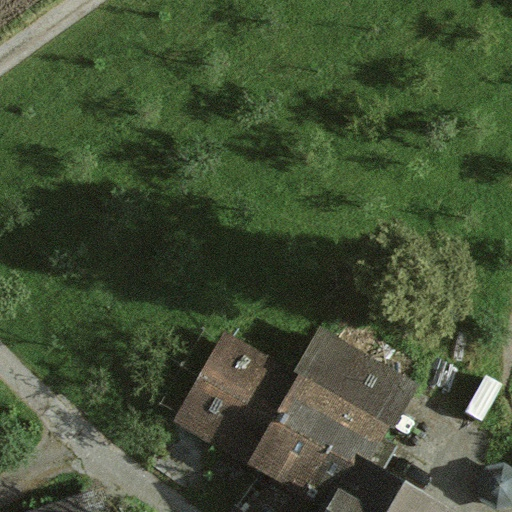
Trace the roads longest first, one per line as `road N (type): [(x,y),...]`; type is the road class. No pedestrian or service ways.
road 1 (track): [(0,359),(112,470)]
road 2 (track): [(511,363),(462,511)]
road 3 (track): [(0,72),(101,0)]
